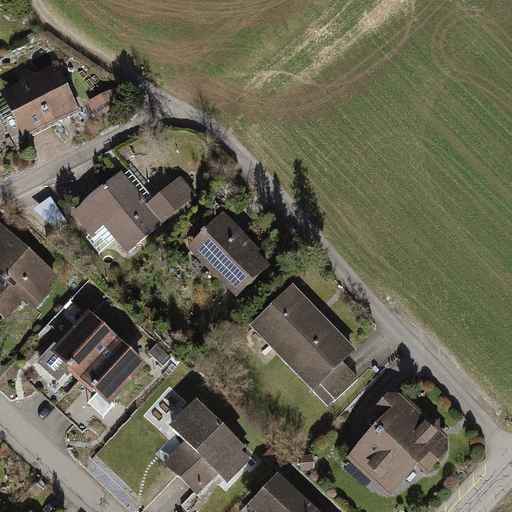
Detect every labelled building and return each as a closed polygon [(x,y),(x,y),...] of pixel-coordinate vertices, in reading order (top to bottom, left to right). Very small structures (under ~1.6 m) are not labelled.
[(18,91),(0,99),(0,102),(21,147),(75,122),(53,74),(36,82),(22,74),(18,91)] [(101,227),(124,256),(197,198),(179,176),(147,202),(122,171),(70,213),(89,237),(101,227)] [(68,221),(50,198),(37,208),(55,231),(68,221)] [(225,221),(187,257),(236,309),(274,274),(225,221)] [(0,223),(0,310),(9,318),(28,295),(37,303),(61,275),(0,223)] [(294,292),(248,335),(325,415),(358,384),(346,372),(359,360),(294,292)] [(121,340),(89,311),(52,353),(83,381),(121,340)] [(121,340),(83,381),(112,406),(149,365),(121,340)] [(142,416),(161,432),(167,438),(174,432),(184,442),(162,463),(195,498),(217,477),(225,485),(252,459),(196,401),(187,411),(183,407),(189,400),(169,383),(142,416)] [(374,439),(344,466),(383,508),(416,477),(425,487),(446,468),(445,445),(407,405),(387,406),(364,428),(374,439)] [(314,480),(313,463),(300,463),(301,481),(314,480)] [(324,511),(279,473),(249,508),(254,511),(324,511)]
